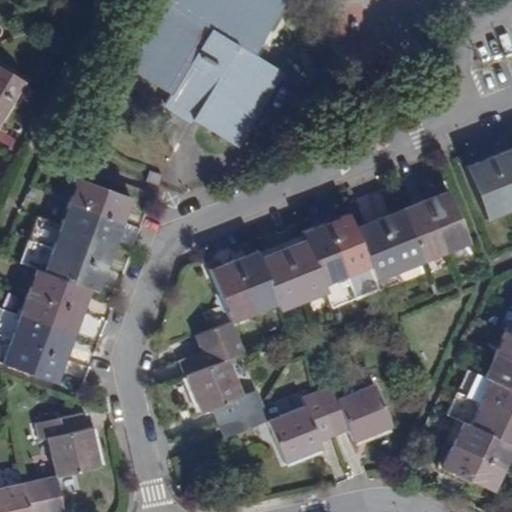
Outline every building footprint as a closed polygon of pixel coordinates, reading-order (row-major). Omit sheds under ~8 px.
[(170,0),(168,4),(177,9),(171,18),(158,40),(151,37),(144,51),(132,71),(169,93),(164,102),(234,144),(279,69),(253,53),(245,49),(250,41),(258,45),(277,15),(260,6),(263,0),(170,0)] [(277,15),(284,3),(279,0),(263,0),(260,6),(277,15)] [(171,18),(177,9),(168,4),(151,37),(158,40),(171,18)] [(253,53),(258,45),(250,41),(245,49),(253,53)] [(0,67),(0,118),(23,81),(0,67)] [(509,209),(511,207),(511,151),(510,147),(488,156),(509,209)] [(485,219),(509,209),(488,156),(464,166),(485,219)] [(158,185),(161,174),(149,170),(145,181),(158,185)] [(122,221),(130,197),(77,177),(68,200),(122,221)] [(444,251),(468,241),(447,189),(422,198),(444,251)] [(421,261),(444,251),(422,198),(400,208),(421,261)] [(113,244),(122,221),(68,200),(60,224),(113,244)] [(398,270),(421,261),(400,208),(376,217),(398,270)] [(354,298),(378,288),(374,279),(353,226),(348,213),(325,222),(354,298)] [(60,224),(37,216),(28,239),(104,267),(113,244),(60,224)] [(374,279),(398,270),(376,217),(353,226),(374,279)] [(331,307),(354,298),(325,222),(301,232),(304,239),(324,290),(331,307)] [(104,267),(28,239),(19,263),(36,269),(89,288),(96,291),(104,267)] [(302,299),(324,290),(304,239),(281,248),(302,299)] [(278,308),(302,299),(281,248),(259,256),(276,302),(278,308)] [(253,311),(276,302),(259,256),(256,249),(232,259),(253,311)] [(230,320),(253,311),(232,259),(208,268),(229,321),(230,320)] [(80,312),(89,288),(36,269),(27,292),(80,312)] [(72,334),(80,312),(27,292),(19,315),(72,334)] [(0,334),(63,358),(72,334),(19,315),(0,307),(0,334)] [(200,350),(237,335),(230,320),(229,321),(194,334),(200,350)] [(511,335),(510,334),(504,331),(493,353),(511,362),(511,335)] [(63,358),(0,334),(0,362),(54,382),(63,358)] [(227,357),(243,351),(237,335),(200,350),(207,365),(227,357)] [(511,388),(511,362),(493,353),(482,375),(511,388)] [(255,389),(242,394),(227,357),(207,365),(185,374),(200,412),(211,407),(217,423),(261,404),(255,389)] [(466,369),(456,391),(511,416),(511,388),(482,375),(466,369)] [(352,441),(391,425),(374,383),(336,398),(331,385),(317,390),(334,435),(348,429),(352,441)] [(319,441),(334,435),(317,390),(300,397),(304,405),(267,420),(266,420),(283,462),(321,447),(319,441)] [(511,416),(456,391),(446,414),(461,421),(511,445),(511,416)] [(267,420),(261,404),(217,423),(223,437),(266,420),(267,420)] [(90,426),(85,427),(81,412),(35,422),(39,438),(47,437),(55,477),(100,467),(90,426)] [(502,467),(511,446),(511,445),(461,421),(451,443),(502,467)] [(448,450),(451,443),(443,440),(441,447),(448,450)] [(491,490),(502,467),(451,443),(448,450),(440,467),(491,490)] [(46,511),(62,511),(55,477),(39,479),(46,511)] [(29,511),(46,511),(39,479),(23,482),(29,511)] [(0,511),(29,511),(23,482),(0,487),(0,511)]
